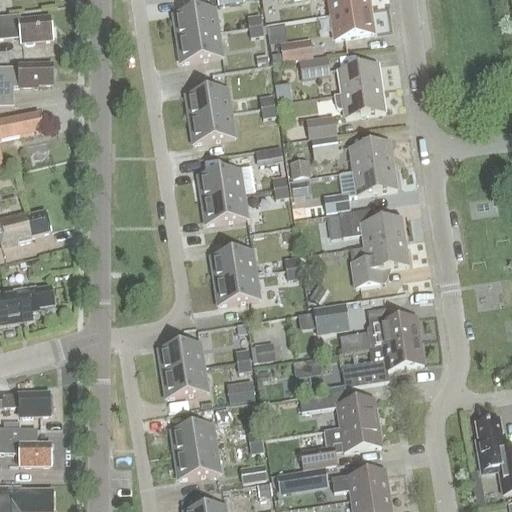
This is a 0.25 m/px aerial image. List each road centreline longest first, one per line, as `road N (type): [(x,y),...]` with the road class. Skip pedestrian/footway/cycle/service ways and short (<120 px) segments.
road 1 (residential): [(122,337),(175,318),(181,290),(137,0)]
road 2 (residential): [(430,158),(459,371),(435,431),(447,511)]
road 3 (tertiary): [(99,340),(100,0)]
road 4 (residential): [(149,511),(122,337)]
road 5 (tertiary): [(99,511),(99,340)]
road 6 (residential): [(407,0),(430,158)]
